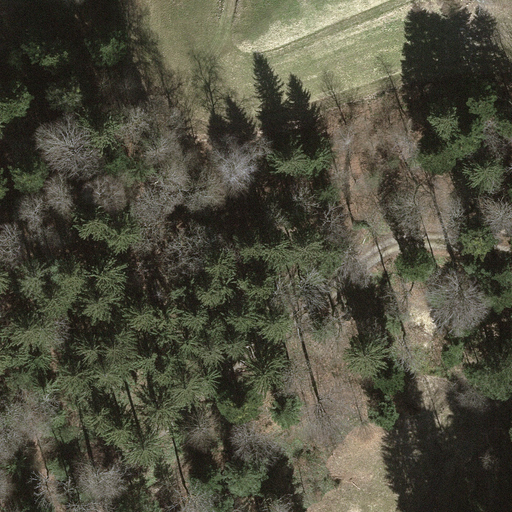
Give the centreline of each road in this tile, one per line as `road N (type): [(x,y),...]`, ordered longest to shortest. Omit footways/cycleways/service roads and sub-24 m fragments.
road 1 (track): [(511,257),(434,241),(380,252),(241,356),(80,511)]
road 2 (track): [(226,0),(221,37),(244,62),(280,62),(381,11),(432,0)]
